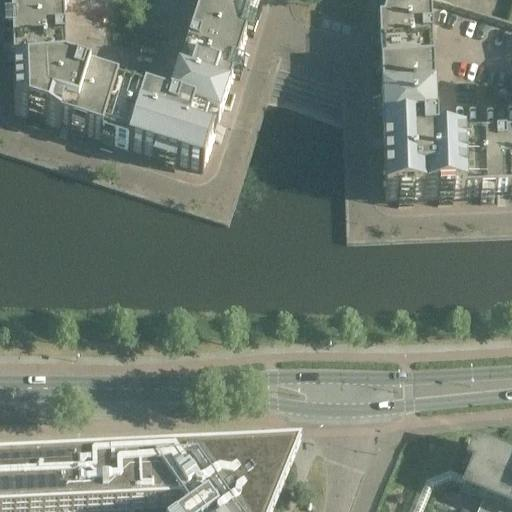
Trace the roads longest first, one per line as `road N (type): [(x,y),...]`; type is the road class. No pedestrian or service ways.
road 1 (residential): [(260,33),(353,55),(374,215),(394,227),(511,220)]
road 2 (residential): [(0,130),(200,193),(214,190),(226,178),(260,33)]
road 3 (tertiary): [(162,386),(342,412)]
road 4 (tertiary): [(341,375),(162,386)]
road 5 (tertiary): [(511,371),(341,375)]
road 6 (tertiary): [(342,412),(511,394)]
road 7 (tertiary): [(0,386),(162,386)]
